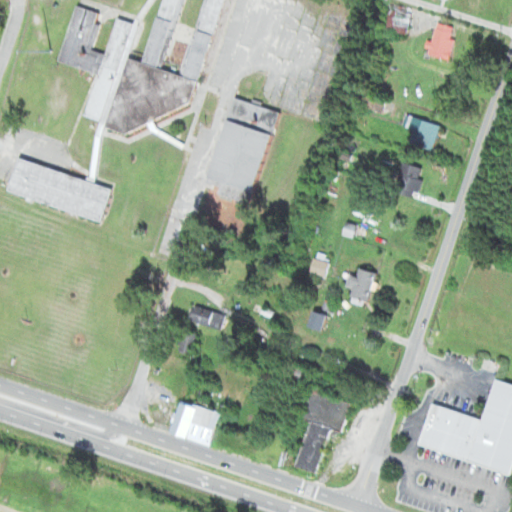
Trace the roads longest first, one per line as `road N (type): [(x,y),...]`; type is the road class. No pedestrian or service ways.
road 1 (residential): [(360,507),(511,65)]
road 2 (trunk): [(374,511),(0,383)]
road 3 (trunk): [(0,409),(302,511)]
